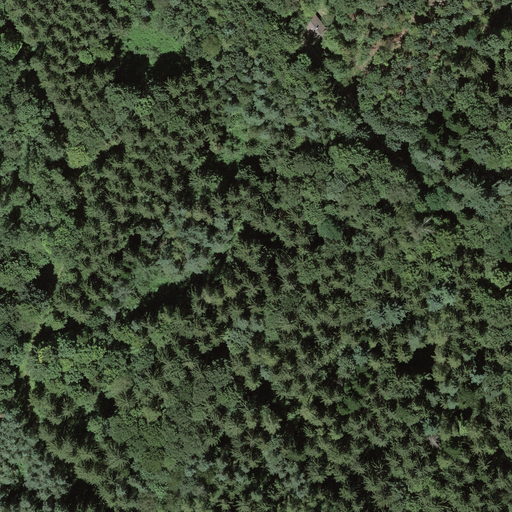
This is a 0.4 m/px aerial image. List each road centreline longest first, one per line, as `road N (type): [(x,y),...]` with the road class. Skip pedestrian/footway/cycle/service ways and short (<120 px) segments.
road 1 (track): [(0,15),(78,169),(83,204),(83,226),(29,352),(24,399),(31,422),(111,511)]
road 2 (track): [(253,0),(369,131),(511,262)]
